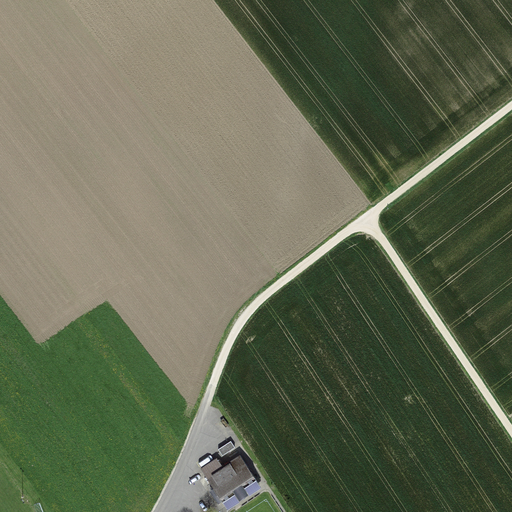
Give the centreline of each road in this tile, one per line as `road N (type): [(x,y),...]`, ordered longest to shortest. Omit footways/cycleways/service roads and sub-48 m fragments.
road 1 (track): [(366,217),(242,317),(202,413)]
road 2 (track): [(511,432),(366,217)]
road 3 (track): [(366,217),(511,104)]
